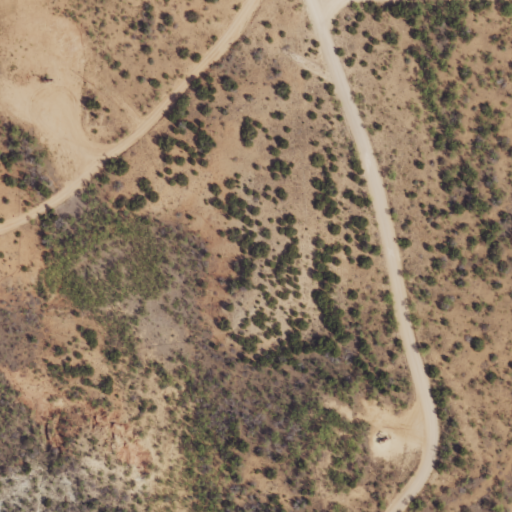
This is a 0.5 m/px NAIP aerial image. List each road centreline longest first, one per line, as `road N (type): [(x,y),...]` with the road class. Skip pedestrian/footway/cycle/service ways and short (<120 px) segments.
road 1 (track): [(275,0),(440,406),(445,441),(408,511)]
road 2 (track): [(279,10),(132,152),(0,246)]
